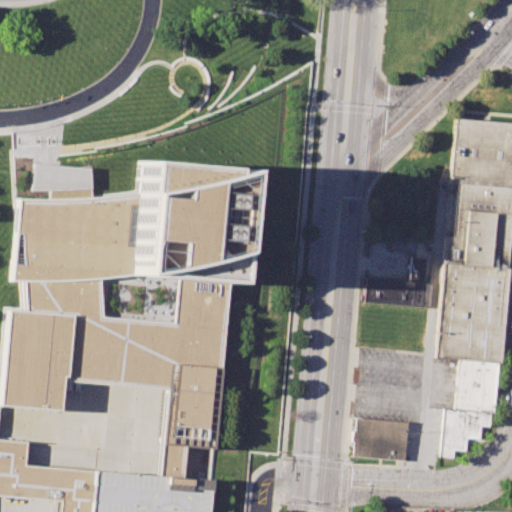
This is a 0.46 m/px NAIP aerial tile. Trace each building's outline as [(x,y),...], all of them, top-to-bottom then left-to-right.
[(511,123),(511,174),(511,187),(456,183),(443,182),(448,118),(511,123)] [(145,163),(239,169),(215,448),(187,445),(185,476),(210,478),(207,511),(0,511),(0,428),(6,429),(21,196),(36,197),(38,167),(144,174),(145,163)] [(456,183),(452,235),(443,234),(433,357),(456,359),(495,362),(498,362),(511,187),(456,183)] [(424,307),(363,302),(365,278),(404,282),(407,257),(423,258),(421,283),(426,284),(424,307)] [(456,359),(452,407),(492,411),(495,362),(456,359)] [(441,408),(488,412),(487,426),(479,425),(478,438),(465,437),(464,450),(454,449),(453,457),(437,455),(441,408)] [(403,422),(401,459),(356,457),(358,419),(403,422)]
